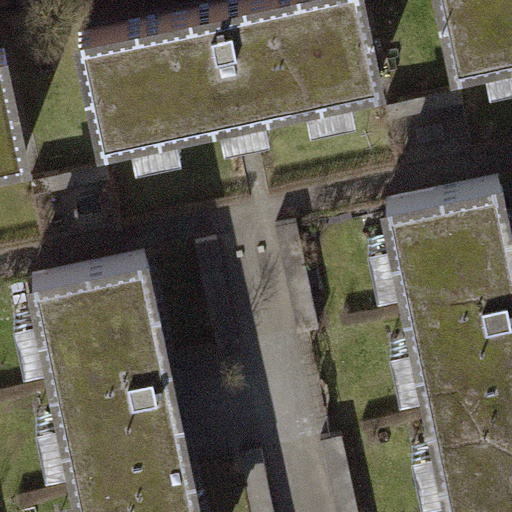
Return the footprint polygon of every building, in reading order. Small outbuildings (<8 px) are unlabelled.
[(363,0),(263,0),(73,40),(98,154),(383,93),(363,0)] [(511,0),(434,0),(452,82),(511,69),(511,0)] [(9,53),(0,54),(0,169),(33,162),(9,53)] [(461,95),(389,110),(393,129),(465,114),(461,95)] [(105,172),(36,187),(39,200),(108,186),(105,172)] [(511,511),(511,232),(505,198),(387,224),(450,511),(511,511)] [(302,231),(278,236),(296,329),(320,325),(302,231)] [(217,246),(198,250),(218,351),(238,347),(217,246)] [(201,511),(149,271),(31,296),(78,511),(201,511)] [(357,511),(344,445),(324,449),(336,511),(357,511)] [(241,463),(250,511),(276,511),(265,458),(241,463)]
